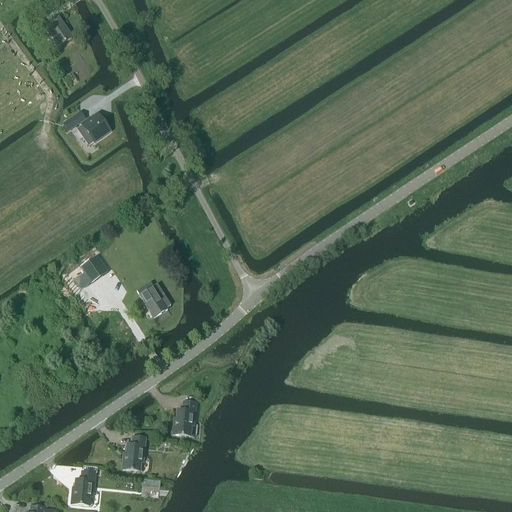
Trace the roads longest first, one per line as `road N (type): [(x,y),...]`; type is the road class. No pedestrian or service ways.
road 1 (unclassified): [(256,298),(97,0)]
road 2 (tertiary): [(0,485),(192,354),(256,298)]
road 3 (tertiary): [(256,298),(511,119)]
